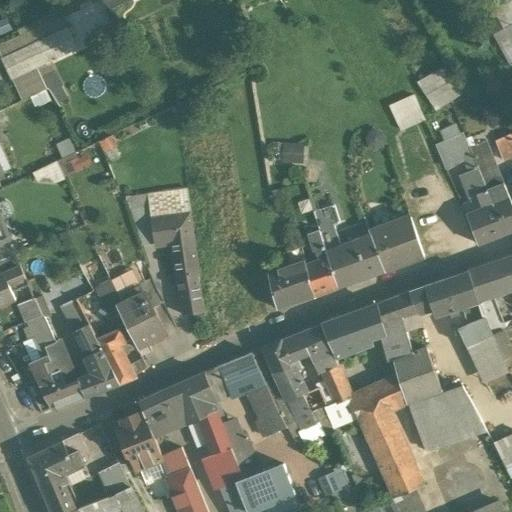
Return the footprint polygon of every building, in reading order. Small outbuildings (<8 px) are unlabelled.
[(104,0),(109,10),(131,0),(104,0)] [(67,30),(57,11),(18,31),(21,36),(0,46),(0,53),(3,60),(67,30)] [(511,23),(495,32),(509,61),(511,59),(511,23)] [(67,30),(3,60),(12,78),(51,60),(76,48),(67,30)] [(60,103),(64,93),(61,86),(63,84),(51,60),(12,78),(23,102),(48,89),(56,105),(60,103)] [(461,91),(456,82),(447,65),(418,82),(425,93),(435,112),(462,94),(461,91)] [(471,72),(456,82),(461,91),(477,81),(471,72)] [(414,96),(390,107),(400,131),(424,121),(414,96)] [(462,134),(435,146),(444,168),(460,161),(459,157),(461,156),(470,152),(469,149),(469,148),(466,141),(465,141),(462,134)] [(511,136),(511,135),(494,143),(503,161),(511,157),(511,136)] [(487,141),(469,148),(469,149),(470,152),(477,169),(483,182),(500,176),(487,141)] [(0,173),(12,169),(0,142),(0,173)] [(284,144),(283,163),(303,164),(304,145),(284,144)] [(470,152),(461,156),(468,173),(477,169),(470,152)] [(58,161),(65,178),(83,171),(76,154),(58,161)] [(57,184),(65,178),(58,161),(33,173),(38,183),(57,184)] [(483,210),(467,216),(478,246),(505,235),(483,182),(477,169),(468,173),(483,210)] [(511,206),(500,176),(483,182),(505,235),(511,231),(511,206)] [(417,187),(430,219),(445,214),(448,212),(435,180),(417,187)] [(312,209),(304,184),(290,187),(298,213),(312,209)] [(129,210),(190,202),(188,188),(125,197),(129,210)] [(5,200),(0,202),(0,215),(2,220),(12,216),(12,211),(10,203),(5,200)] [(151,218),(191,212),(190,202),(129,210),(133,220),(151,218)] [(248,204),(191,212),(200,276),(203,298),(217,296),(214,274),(230,272),(231,278),(258,274),(248,204)] [(326,251),(341,244),(335,226),(341,224),(335,205),(313,212),(320,233),(323,243),(326,251)] [(191,212),(151,218),(155,244),(155,246),(173,243),(182,315),(202,312),(197,276),(200,276),(191,212)] [(430,219),(413,224),(424,257),(427,265),(461,252),(445,214),(430,219)] [(0,215),(0,245),(9,242),(11,241),(2,220),(0,215)] [(151,218),(133,220),(141,246),(155,244),(151,218)] [(411,218),(370,232),(385,272),(405,264),(403,258),(409,255),(412,262),(424,257),(413,224),(411,218)] [(341,244),(326,251),(328,258),(338,288),(385,272),(370,232),(341,244)] [(320,233),(309,235),(313,246),(314,245),(323,243),(320,233)] [(9,242),(0,245),(0,260),(14,255),(9,242)] [(323,243),(314,245),(319,261),(328,258),(326,251),(323,243)] [(302,248),(286,253),(289,265),(305,259),(302,248)] [(0,260),(0,275),(20,266),(15,254),(0,260)] [(494,299),(511,292),(511,257),(468,273),(478,305),(494,299)] [(319,261),(306,265),(314,297),(338,288),(328,258),(319,261)] [(289,265),(267,272),(277,309),(314,297),(306,265),(305,259),(289,265)] [(0,275),(0,307),(16,301),(9,284),(25,277),(20,266),(0,275)] [(468,273),(425,287),(433,312),(434,317),(461,307),(467,326),(484,320),(478,305),(468,273)] [(117,295),(110,280),(98,286),(110,312),(117,309),(122,306),(117,295)] [(151,280),(140,285),(152,309),(163,303),(156,290),(151,280)] [(140,285),(117,295),(122,306),(117,309),(128,330),(137,348),(165,334),(152,309),(140,285)] [(410,293),(418,314),(419,317),(421,316),(433,312),(425,287),(410,293)] [(402,320),(418,314),(410,293),(375,305),(382,325),(401,318),(402,320)] [(34,298),(18,305),(25,323),(28,322),(42,316),(34,298)] [(507,329),(494,299),(478,305),(484,320),(484,319),(491,337),(504,331),(507,329)] [(382,325),(375,305),(363,310),(373,341),(386,336),(382,325)] [(373,341),(363,310),(322,326),(339,371),(355,365),(351,355),(374,346),(373,341)] [(402,320),(406,333),(424,326),(421,316),(419,317),(418,314),(402,320)] [(42,316),(28,322),(30,327),(24,329),(28,340),(34,338),(49,332),(42,316)] [(386,336),(396,363),(414,356),(413,352),(406,333),(402,320),(401,318),(382,325),(386,336)] [(484,320),(467,326),(458,330),(467,348),(491,337),(484,319),(484,320)] [(76,320),(49,332),(54,343),(59,341),(75,333),(83,330),(76,320)] [(322,326),(294,339),(301,354),(309,350),(322,377),(339,371),(322,326)] [(94,374),(78,381),(86,397),(118,385),(104,353),(104,352),(97,340),(90,327),(83,330),(75,333),(94,374)] [(121,328),(110,335),(97,340),(104,352),(119,346),(126,343),(128,342),(121,328)] [(511,345),(504,331),(491,337),(505,358),(511,354),(511,345)] [(49,332),(34,338),(42,358),(30,363),(37,380),(52,410),(85,397),(85,398),(86,397),(78,381),(77,381),(66,386),(60,371),(49,376),(44,363),(50,360),(46,347),(54,343),(49,332)] [(505,358),(491,337),(467,348),(476,371),(501,360),(505,358)] [(294,339),(263,352),(272,374),(275,382),(278,380),(296,372),(290,360),(297,356),(301,354),(294,339)] [(54,343),(46,347),(50,360),(65,354),(59,341),(54,343)] [(119,346),(104,352),(104,353),(118,385),(134,379),(133,377),(128,366),(122,353),(129,349),(126,343),(119,346)] [(399,373),(409,405),(410,409),(443,394),(426,347),(413,352),(414,356),(396,363),(399,373)] [(50,360),(44,363),(49,376),(60,371),(66,386),(77,381),(65,354),(50,360)] [(263,438),(287,427),(267,385),(254,355),(204,373),(216,404),(248,393),(260,421),(256,423),(263,438)] [(303,369),(297,356),(290,360),(296,372),(300,370),(303,369)] [(128,366),(133,377),(148,369),(143,360),(128,366)] [(311,393),(300,370),(296,372),(306,395),(311,393)] [(339,371),(322,377),(324,381),(335,403),(338,410),(351,404),(348,395),(339,371)] [(296,372),(278,380),(289,402),(292,408),(298,406),(309,402),(306,395),(296,372)] [(214,405),(216,404),(204,373),(160,392),(139,402),(143,412),(153,438),(198,419),(211,454),(231,447),(228,441),(222,426),(214,405)] [(380,381),(394,412),(409,405),(399,373),(380,381)] [(278,380),(275,382),(285,403),(287,402),(289,402),(278,380)] [(335,403),(324,381),(317,384),(319,389),(323,396),(328,406),(335,403)] [(357,418),(392,497),(393,499),(416,489),(426,484),(394,412),(380,381),(348,395),(351,404),(357,418)] [(297,449),(307,444),(301,431),(287,402),(285,403),(275,382),(267,385),(287,427),(297,449)] [(443,394),(410,409),(426,454),(484,435),(460,386),(443,394)] [(306,395),(309,402),(323,396),(319,389),(311,393),(306,395)] [(305,422),(327,412),(330,410),(328,406),(323,396),(309,402),(298,406),(305,422)] [(305,422),(298,406),(292,408),(289,402),(287,402),(301,431),(319,422),(325,436),(326,437),(336,433),(334,427),(327,412),(305,422)] [(335,403),(328,406),(330,410),(327,412),(334,427),(357,418),(351,404),(338,410),(335,403)] [(143,412),(115,423),(128,455),(131,455),(137,470),(162,460),(160,457),(153,438),(143,412)] [(319,422),(301,431),(307,444),(325,436),(319,422)] [(227,424),(222,426),(228,441),(234,438),(227,424)] [(234,438),(228,441),(231,447),(244,480),(262,473),(246,433),(234,438)] [(511,434),(490,445),(508,481),(511,478),(511,434)] [(79,435),(63,442),(71,462),(81,458),(89,455),(79,435)] [(63,442),(28,458),(40,487),(60,478),(62,483),(69,480),(66,475),(75,471),(71,462),(63,442)] [(244,480),(231,447),(211,454),(188,463),(190,470),(201,496),(237,482),(244,480)] [(168,478),(190,470),(188,463),(182,448),(160,457),(162,460),(164,466),(163,467),(168,478)] [(302,449),(297,460),(316,470),(322,459),(302,449)] [(71,462),(75,471),(86,467),(81,458),(71,462)] [(131,487),(119,463),(99,471),(110,495),(131,487)] [(248,511),(294,494),(283,465),(262,473),(244,480),(237,482),(248,511)] [(319,476),(328,494),(351,482),(342,465),(319,476)] [(207,511),(201,496),(190,470),(168,478),(174,494),(174,493),(181,511),(207,511)] [(60,478),(40,487),(50,511),(64,511),(81,506),(69,480),(62,483),(60,478)] [(143,511),(131,487),(110,495),(119,511),(118,511),(143,511)] [(391,497),(397,511),(426,511),(416,489),(393,499),(392,497),(391,497)] [(110,495),(99,499),(103,509),(95,511),(117,511),(119,511),(110,495)] [(81,506),(64,511),(95,511),(103,509),(99,499),(81,506)]
